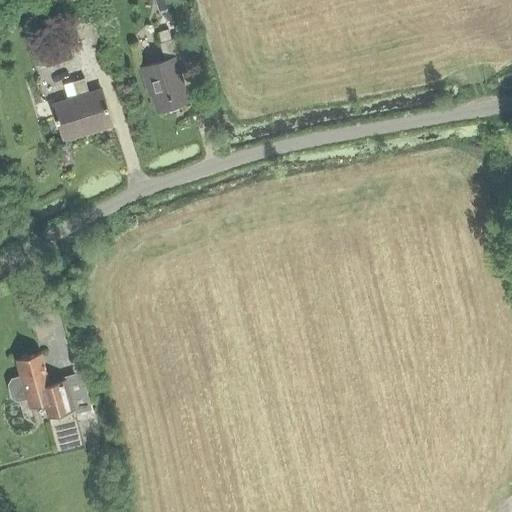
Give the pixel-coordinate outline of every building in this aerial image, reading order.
[(105,21),(99,0),(55,0),(65,33),(105,21)] [(172,0),(158,0),(161,10),(174,6),(172,0)] [(26,32),(37,34),(38,24),(28,23),(26,32)] [(164,59),(140,66),(148,95),(151,94),(155,109),(188,100),(177,63),(190,60),(183,35),(170,38),(160,41),(159,42),(164,59)] [(51,104),(61,139),(111,124),(101,89),(89,93),(85,79),(72,83),(76,97),(51,104)] [(85,389),(70,394),(65,378),(49,383),(40,352),(15,360),(21,378),(12,380),(10,385),(13,397),(18,400),(27,397),(30,407),(44,403),(48,417),(75,409),(76,414),(91,409),(85,389)]
